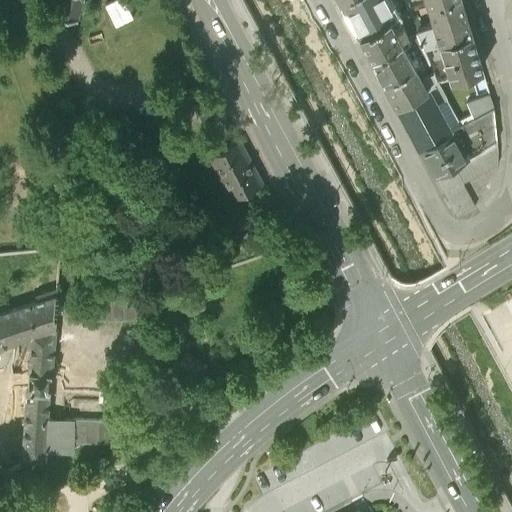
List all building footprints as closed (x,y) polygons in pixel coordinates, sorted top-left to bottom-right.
[(58,0),(55,11),(57,11),(54,18),(64,21),(67,14),(75,17),(80,0),(58,0)] [(358,35),(392,16),(383,0),(381,0),(373,5),(370,0),(348,0),(341,4),(358,35)] [(424,0),(428,13),(462,3),(461,0),(424,0)] [(441,49),(473,39),(462,3),(428,13),(429,17),(432,26),(417,31),(424,54),(441,49)] [(371,59),(401,42),(399,38),(407,34),(402,25),(394,29),(392,26),(396,24),(392,16),(358,35),(371,59)] [(445,60),(451,85),(483,76),(473,39),(441,49),(445,60)] [(383,81),(413,65),(401,42),(371,59),(383,81)] [(441,49),(424,54),(428,66),(445,60),(441,49)] [(395,104),(437,81),(432,72),(420,78),(413,65),(383,81),(395,104)] [(419,147),(449,131),(434,102),(445,97),(437,81),(395,104),(419,147)] [(464,110),(470,121),(485,113),(479,102),(464,110)] [(467,157),(452,129),(449,131),(419,147),(434,175),(467,157)] [(240,138),(209,155),(232,199),(263,182),(245,150),(240,138)] [(497,142),(467,157),(434,175),(457,216),(475,206),(463,183),(497,165),(497,142)] [(54,172),(13,169),(9,223),(50,226),(54,172)] [(0,306),(3,315),(31,305),(26,290),(7,295),(7,296),(0,297),(0,306)] [(31,334),(54,326),(57,292),(41,297),(43,300),(31,305),(3,315),(0,315),(10,341),(31,334)] [(148,319),(148,294),(76,296),(77,320),(148,319)] [(0,345),(10,341),(0,315),(0,345)] [(51,369),(54,326),(31,334),(29,367),(51,369)] [(202,328),(180,362),(195,372),(217,338),(202,328)] [(27,389),(49,391),(50,382),(51,369),(29,367),(28,381),(27,389)] [(27,389),(25,422),(46,424),(47,416),(49,391),(27,389)] [(72,418),(47,416),(46,424),(46,453),(72,454),(72,443),(72,418)] [(120,420),(72,418),(72,443),(121,442),(120,420)] [(46,424),(25,422),(22,463),(26,462),(47,459),(46,453),(46,424)]
